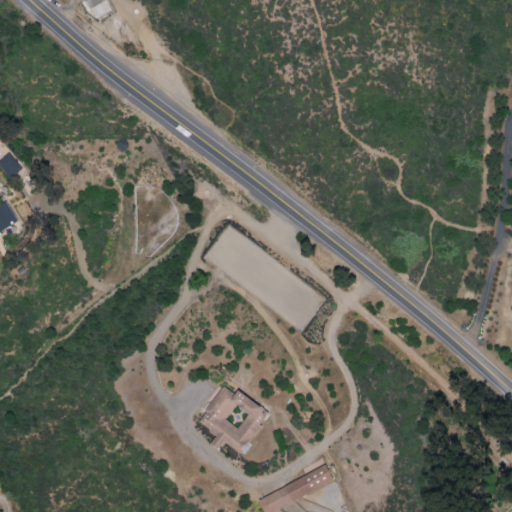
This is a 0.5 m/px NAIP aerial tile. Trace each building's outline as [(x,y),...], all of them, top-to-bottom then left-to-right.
[(90,8),(104,0),(110,10),(95,18),(90,8)] [(23,168),(10,152),(0,160),(0,167),(10,179),(23,168)] [(0,231),(18,221),(6,201),(0,204),(0,231)] [(242,454),(264,418),(260,415),(265,408),(237,391),(235,394),(222,386),(199,423),(217,435),(211,444),(219,449),(223,442),(242,454)] [(264,511),(265,511),(334,483),(328,467),(258,496),(264,511)]
